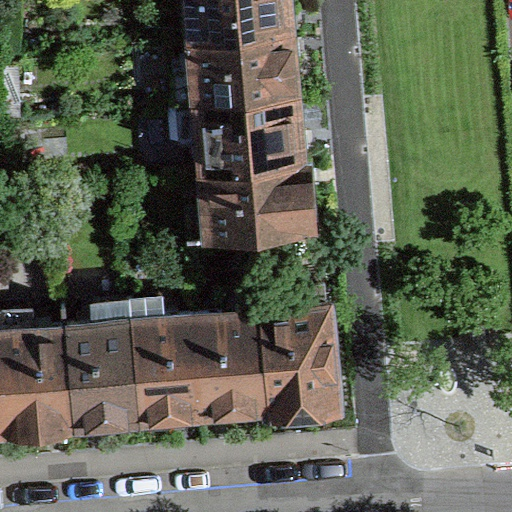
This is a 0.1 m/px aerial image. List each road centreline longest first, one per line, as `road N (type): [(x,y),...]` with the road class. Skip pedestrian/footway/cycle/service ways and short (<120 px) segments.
road 1 (residential): [(378,501),(337,0)]
road 2 (residential): [(498,487),(378,501)]
